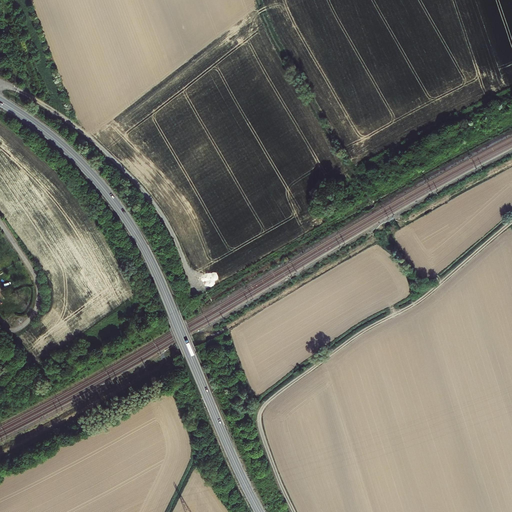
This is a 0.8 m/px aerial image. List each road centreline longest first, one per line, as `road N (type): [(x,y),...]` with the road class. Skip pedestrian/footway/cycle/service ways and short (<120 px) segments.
road 1 (tertiary): [(0,100),(71,153),(130,224),(259,511)]
road 2 (track): [(511,222),(444,281),(263,406),(260,427),(293,511)]
road 3 (residential): [(0,326),(23,323),(38,295),(36,278),(0,222)]
